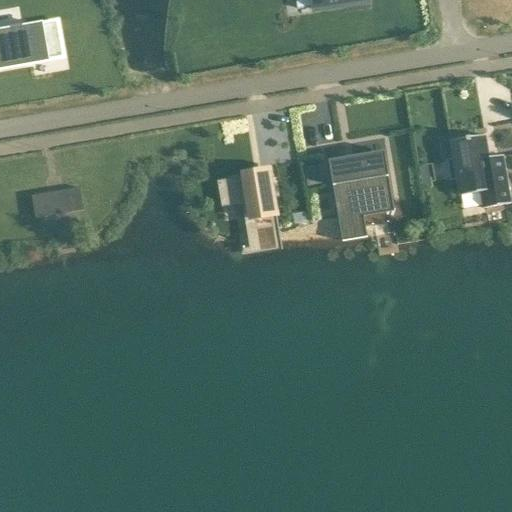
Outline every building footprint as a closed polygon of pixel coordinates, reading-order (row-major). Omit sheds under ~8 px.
[(309,0),(311,9),(313,9),(365,1),(366,1),(366,0),(309,0)] [(0,32),(0,68),(64,58),(57,22),(0,32)] [(485,139),(451,145),(454,164),(449,165),(452,183),(457,182),(460,200),(482,196),(484,212),(511,208),(503,159),(489,162),(485,139)] [(329,161),(342,240),(344,240),(344,236),(360,233),(361,233),(356,206),(390,200),(390,201),(391,204),(393,203),(392,200),(387,168),(383,169),(381,157),(332,165),(331,161),(329,161)] [(421,164),(423,188),(434,187),(432,163),(421,164)] [(215,181),(219,207),(244,203),(252,245),(279,241),(268,180),(255,182),(253,174),(215,181)] [(32,193),(34,216),(83,211),(81,188),(32,193)] [(305,212),(292,214),(294,223),(307,221),(305,212)]
